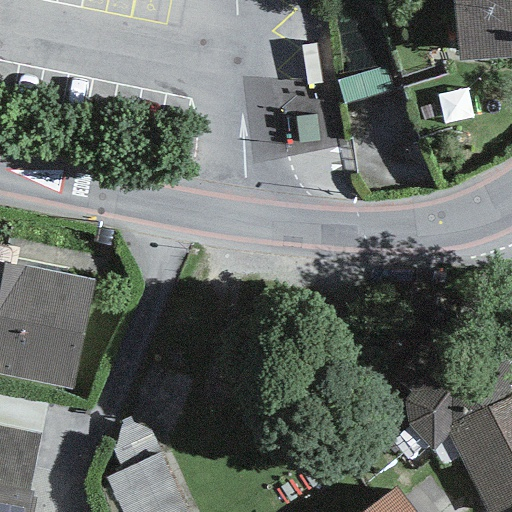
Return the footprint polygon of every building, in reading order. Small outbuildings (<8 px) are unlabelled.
[(511,0),(453,0),(459,61),(511,56),(511,0)] [(315,47),(300,49),(305,87),(320,85),(315,47)] [(315,118),(295,120),(298,146),(318,144),(315,118)] [(93,281),(0,262),(0,375),(71,390),(93,281)] [(446,438),(484,511),(502,511),(511,507),(511,351),(447,303),(442,309),(421,294),(381,352),(400,363),(394,374),(410,386),(403,400),(408,427),(433,454),(446,438)] [(25,511),(43,435),(0,425),(0,511),(25,511)] [(130,511),(179,511),(155,460),(115,479),(130,511)] [(412,511),(394,487),(361,511),(412,511)]
